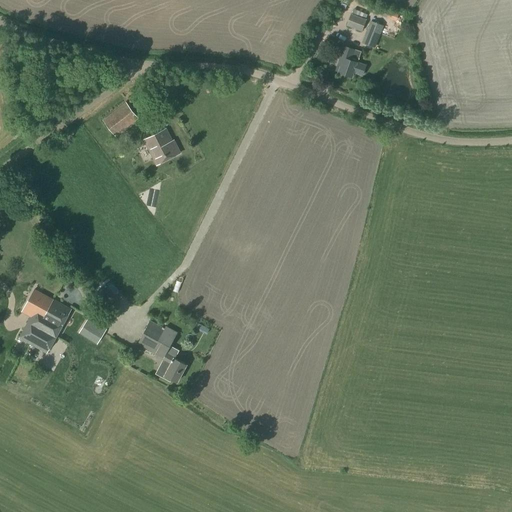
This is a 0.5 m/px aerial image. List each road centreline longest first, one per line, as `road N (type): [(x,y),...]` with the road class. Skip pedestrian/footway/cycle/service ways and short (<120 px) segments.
road 1 (unclassified): [(131,68),(294,85),(418,132),(470,143),(511,139)]
road 2 (unclassified): [(0,169),(131,68)]
road 3 (unclassified): [(0,24),(76,56),(131,68)]
